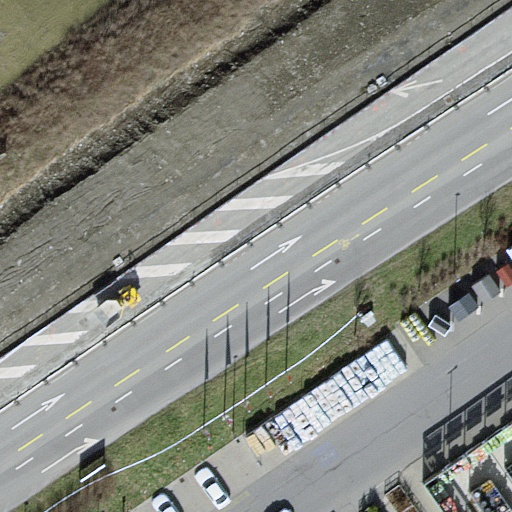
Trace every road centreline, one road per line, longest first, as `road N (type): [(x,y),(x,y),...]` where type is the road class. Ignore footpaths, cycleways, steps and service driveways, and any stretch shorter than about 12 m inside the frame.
road 1 (primary): [(511,12),(0,372)]
road 2 (primary): [(0,411),(511,71)]
